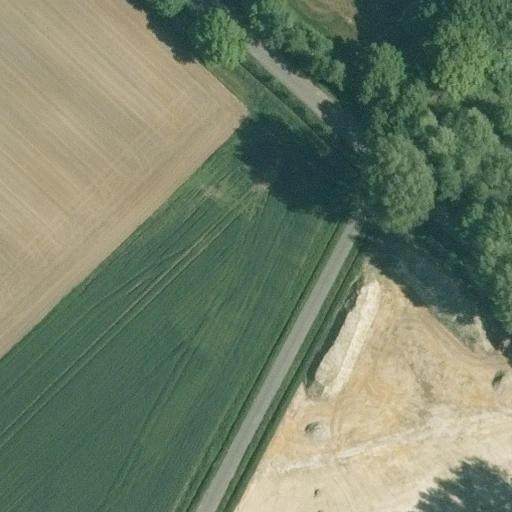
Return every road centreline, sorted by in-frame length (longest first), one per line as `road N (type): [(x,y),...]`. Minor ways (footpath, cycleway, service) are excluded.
road 1 (unclassified): [(376,156),(372,187),(206,511)]
road 2 (unclassified): [(203,0),(376,156)]
road 3 (unclassified): [(376,156),(511,282)]
